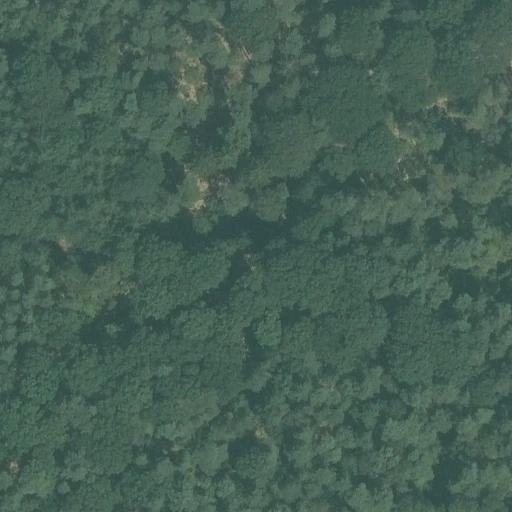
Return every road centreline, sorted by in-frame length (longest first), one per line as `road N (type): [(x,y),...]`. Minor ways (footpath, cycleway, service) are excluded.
road 1 (track): [(158,279),(504,0)]
road 2 (track): [(0,406),(158,279)]
